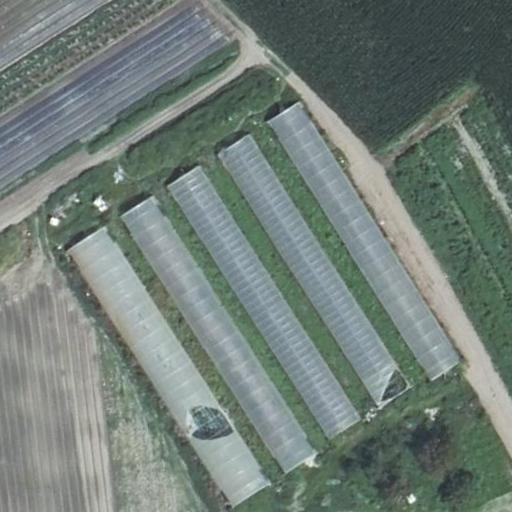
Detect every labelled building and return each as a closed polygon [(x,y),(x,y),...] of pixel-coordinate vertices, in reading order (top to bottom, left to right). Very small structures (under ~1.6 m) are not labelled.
[(299,103),(269,122),(434,377),(463,359),(299,103)] [(248,136),(216,157),(380,408),(412,388),(248,136)] [(201,167),(168,187),(329,444),(362,423),(201,167)] [(152,196),(120,216),(283,475),(315,454),(152,196)] [(105,228),(66,253),(231,508),(271,483),(105,228)]
